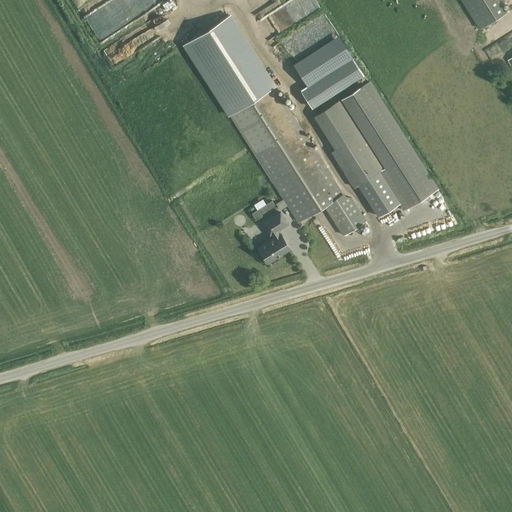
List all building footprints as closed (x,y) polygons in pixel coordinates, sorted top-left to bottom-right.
[(461,0),(480,28),(507,11),(499,0),(461,0)] [(511,57),(511,12),(510,9),(507,11),(480,28),(481,29),(472,35),(493,68),(508,58),(509,59),(511,57)] [(344,196),(229,15),(184,44),(298,222),(324,205),(343,235),(365,220),(351,198),(344,196)] [(306,86),(300,90),(311,107),(363,74),(352,57),(306,86)] [(315,115),(336,148),(330,151),(353,187),(357,184),(377,215),(398,202),(403,210),(437,188),(369,81),(315,115)] [(271,201),(265,204),(256,210),(252,213),(255,218),(274,206),(271,201)] [(267,262),(289,249),(280,233),(279,234),(277,231),(287,224),(280,212),(262,223),(269,235),(272,234),(274,237),(258,247),(267,262)]
